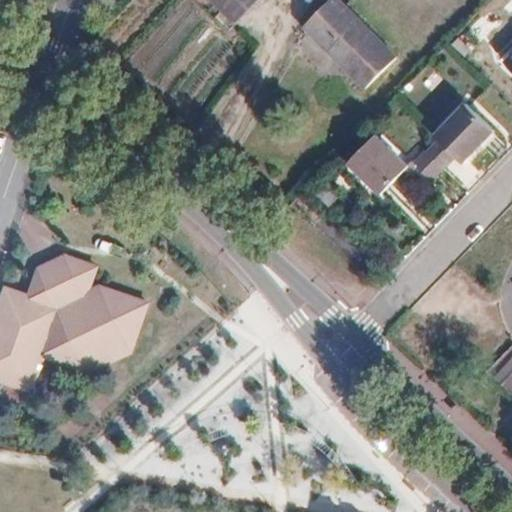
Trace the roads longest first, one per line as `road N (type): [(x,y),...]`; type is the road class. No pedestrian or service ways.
road 1 (tertiary): [(511,490),(331,316),(250,251)]
road 2 (tertiary): [(250,251),(320,357),(476,511)]
road 3 (tertiary): [(250,251),(164,170),(39,80)]
